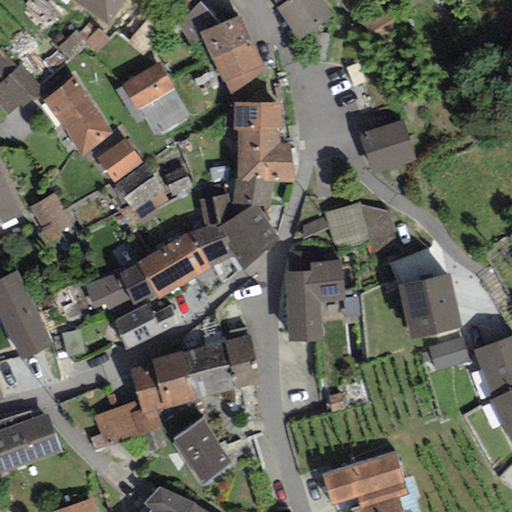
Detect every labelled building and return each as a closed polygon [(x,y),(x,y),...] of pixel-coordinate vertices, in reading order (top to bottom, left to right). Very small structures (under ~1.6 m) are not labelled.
[(120,0),(84,0),(108,17),(120,0)] [(216,19),(200,0),(198,0),(179,25),(194,41),(202,35),(210,53),(253,37),(242,11),(216,19)] [(332,11),(323,0),(279,0),(275,3),(300,36),(332,11)] [(143,30),(132,46),(146,56),(158,41),(143,30)] [(62,49),(72,61),(90,46),(79,34),(62,49)] [(253,37),(210,53),(219,78),(225,76),(232,96),(269,83),(253,37)] [(38,86),(1,48),(0,48),(0,77),(2,79),(0,80),(0,104),(9,114),(38,86)] [(190,114),(158,60),(123,81),(155,135),(190,114)] [(112,130),(75,71),(44,96),(82,153),(112,130)] [(233,97),(232,124),(237,125),(279,126),(280,98),(233,97)] [(403,117),(360,129),(373,172),(416,159),(403,117)] [(279,126),(237,125),(237,174),(271,175),(271,178),(294,180),(295,141),(279,141),(279,126)] [(143,159),(125,134),(97,155),(115,180),(143,159)] [(163,188),(144,161),(115,182),(133,208),(163,188)] [(0,222),(21,213),(0,167),(0,222)] [(237,174),(235,174),(231,199),(270,200),(271,178),(271,175),(237,174)] [(56,191),(29,204),(47,243),(62,236),(59,230),(72,224),(56,191)] [(229,217),(227,193),(199,196),(203,223),(189,229),(210,266),(234,252),(219,223),(229,217)] [(229,217),(219,223),(234,252),(242,267),(280,238),(254,201),(229,217)] [(357,201),(325,211),(337,251),(365,243),(368,254),(400,243),(389,209),(357,201)] [(189,229),(138,257),(156,293),(159,295),(210,266),(189,229)] [(310,265),(284,266),(288,337),(322,336),(320,298),(344,297),(342,255),(310,256),(310,265)] [(119,268),(85,285),(95,307),(105,302),(111,315),(156,293),(138,257),(118,267),(119,268)] [(449,265),(398,276),(410,332),(462,320),(449,265)] [(16,268),(0,275),(0,312),(21,355),(52,341),(16,268)] [(149,300),(113,318),(128,346),(177,321),(168,304),(154,311),(149,300)] [(224,337),(237,384),(260,377),(247,331),(224,337)] [(511,332),(474,345),(492,395),(511,384),(511,332)] [(71,358),(86,355),(81,333),(66,336),(71,358)] [(203,343),(216,390),(237,384),(224,337),(203,343)] [(463,338),(428,348),(435,370),(469,360),(463,338)] [(216,390),(203,343),(181,350),(195,396),(216,390)] [(195,396),(181,350),(129,366),(139,399),(94,413),(104,444),(144,431),(150,449),(165,444),(154,408),(195,396)] [(511,439),(511,384),(492,395),(489,397),(511,440),(511,439)] [(27,408),(0,416),(0,471),(60,451),(46,410),(30,416),(27,408)] [(231,460),(202,415),(172,434),(201,480),(231,460)] [(395,449),(322,470),(331,500),(355,493),(359,505),(352,507),(353,511),(403,511),(399,495),(408,493),(395,449)] [(187,511),(193,501),(161,482),(143,500),(150,507),(144,511),(187,511)] [(97,511),(92,496),(43,511),(97,511)] [(211,511),(193,501),(187,511),(211,511)]
